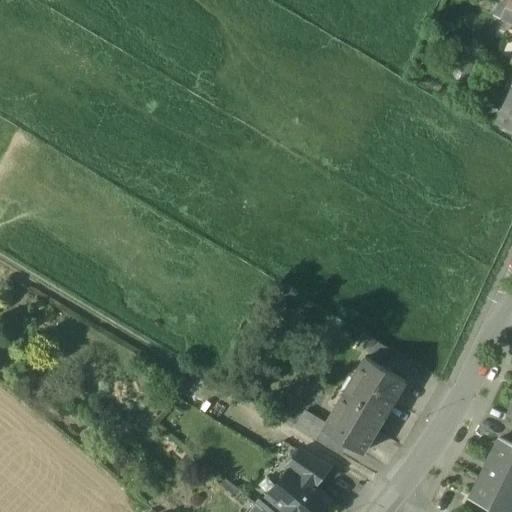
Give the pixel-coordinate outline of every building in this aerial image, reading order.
[(511,11),(506,9),(500,21),(511,26),(511,11)] [(511,88),(496,123),(511,130),(511,134),(511,135),(511,134),(511,88)] [(370,338),(363,351),(384,363),(391,351),(370,338)] [(406,381),(364,357),(343,394),(384,418),(406,381)] [(384,418),(343,394),(322,430),(322,431),(343,443),(363,455),(384,418)] [(343,443),(322,431),(316,441),(337,453),(343,443)] [(511,444),(499,438),(489,458),(511,469),(511,444)] [(329,469),(299,450),(286,465),(290,469),(314,487),(329,469)] [(511,469),(489,458),(480,477),(511,493),(511,469)] [(314,487),(290,469),(281,479),(282,490),(273,501),(272,502),(282,510),(284,511),(319,511),(329,500),(314,487)] [(509,511),(511,508),(511,493),(480,477),(470,497),(499,511),(509,511)] [(273,501),(264,494),(255,505),(263,511),(280,511),(282,510),(272,502),(273,501)]
